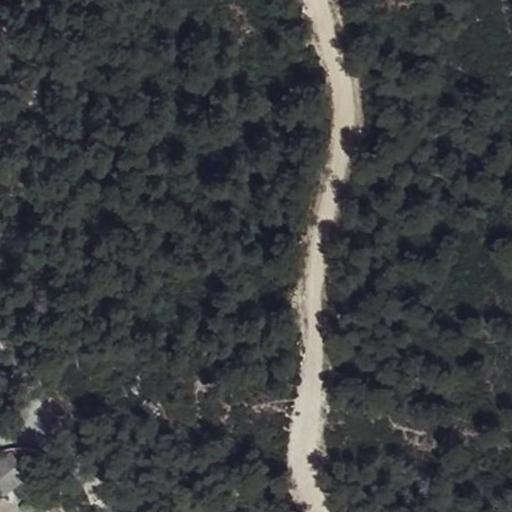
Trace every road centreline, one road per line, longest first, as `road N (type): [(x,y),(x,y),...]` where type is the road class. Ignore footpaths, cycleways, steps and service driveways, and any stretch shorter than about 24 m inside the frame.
road 1 (track): [(335,511),(303,450),(319,342),(315,205),(331,157),(341,70),(336,32),(320,0)]
road 2 (unclassified): [(0,439),(25,433),(72,454),(136,511)]
